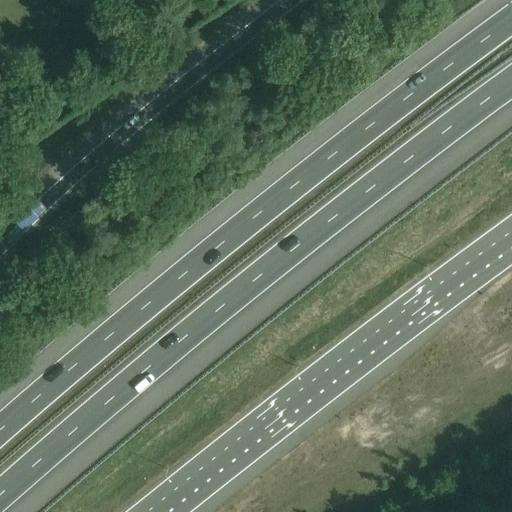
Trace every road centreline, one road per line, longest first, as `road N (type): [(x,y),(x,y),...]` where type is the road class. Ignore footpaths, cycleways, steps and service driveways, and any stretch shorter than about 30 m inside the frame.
road 1 (motorway): [(511,19),(150,301),(0,434)]
road 2 (motorway): [(0,496),(178,343),(511,82)]
road 3 (motorway): [(160,511),(511,239)]
road 4 (motorway): [(293,0),(116,141),(0,248)]
